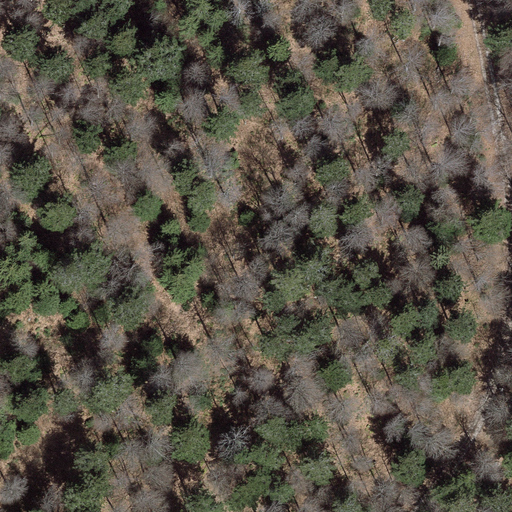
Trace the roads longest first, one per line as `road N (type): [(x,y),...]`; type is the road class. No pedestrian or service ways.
road 1 (track): [(419,511),(504,368),(511,317)]
road 2 (track): [(511,205),(481,0)]
